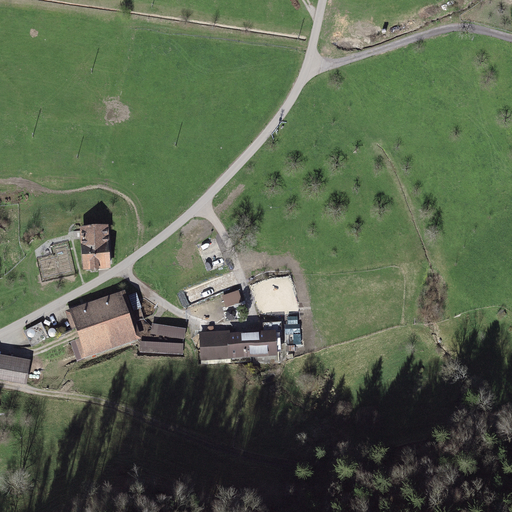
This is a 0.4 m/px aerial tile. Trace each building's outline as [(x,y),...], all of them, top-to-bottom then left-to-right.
[(114,227),(85,229),(87,270),(116,269),(114,227)] [(240,288),(223,292),(226,305),(243,301),(240,288)] [(129,296),(70,316),(86,362),(145,342),(129,296)] [(32,346),(48,338),(40,324),(25,332),(32,346)] [(280,333),(200,335),(201,362),(281,359),(280,333)] [(34,363),(0,358),(0,383),(31,387),(34,363)]
